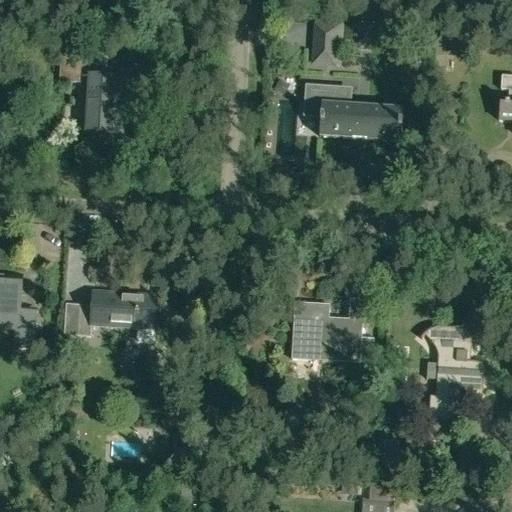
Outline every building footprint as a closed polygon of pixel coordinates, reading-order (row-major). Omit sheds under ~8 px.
[(339,67),(343,24),(317,22),(314,65),(339,67)] [(83,83),(83,79),(84,57),(62,55),(61,81),(83,83)] [(89,77),(86,133),(122,135),(125,79),(89,77)] [(501,92),(508,93),(508,104),(505,104),(504,107),(500,106),(498,123),(511,123),(511,78),(502,78),(501,92)] [(352,140),(368,141),(368,142),(400,144),(403,113),(348,109),(349,93),(307,90),(305,117),(321,118),(319,138),(352,141),(352,140)] [(15,348),(33,349),(35,312),(18,311),(21,276),(6,275),(6,281),(0,280),(0,326),(16,328),(15,348)] [(90,327),(137,330),(137,342),(141,344),(151,345),(154,345),(155,333),(156,327),(154,327),(155,297),(92,293),(91,308),(79,307),(77,337),(90,338),(90,327)] [(348,326),(327,325),(329,308),(295,306),(294,319),(292,362),(359,366),(363,303),(349,302),(348,326)] [(435,399),(430,398),(427,440),(452,442),(455,401),(481,403),(483,378),(488,374),(489,377),(490,376),(486,370),(480,365),(472,364),(466,363),(467,356),(470,356),(472,331),(467,326),(472,320),(474,313),(473,313),(470,320),(465,326),(458,330),(450,330),(447,330),(444,330),(437,329),(431,331),(425,335),(420,341),(421,341),(423,339),(425,336),(431,343),(436,350),(438,359),(435,399)] [(352,375),(352,366),(333,366),(333,375),(352,375)] [(384,443),(382,466),(396,467),(397,443),(384,443)] [(144,471),(145,458),(119,457),(118,470),(144,471)] [(191,488),(181,488),(180,505),(190,505),(191,488)] [(393,511),(394,504),(362,502),(361,511),(393,511)]
